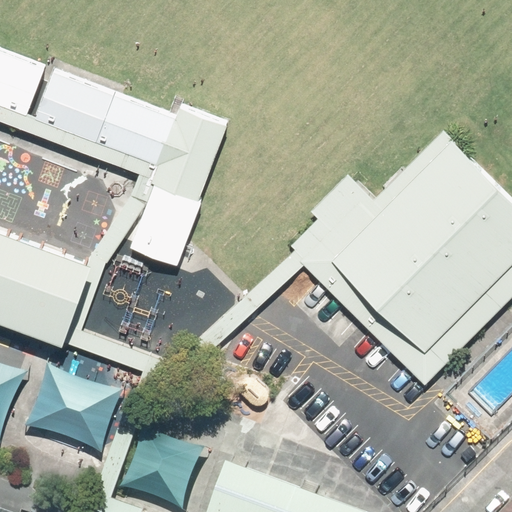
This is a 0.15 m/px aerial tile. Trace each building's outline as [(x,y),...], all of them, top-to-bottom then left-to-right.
[(53,63),(0,42),(0,97),(34,111),(53,63)] [(180,110),(55,67),(38,116),(163,159),(180,110)] [(326,228),(300,254),(419,374),(511,283),(511,205),(450,143),(374,217),(335,178),(305,208),(326,228)] [(187,199),(135,181),(116,235),(168,253),(187,199)] [(94,245),(0,212),(0,309),(64,332),(94,245)] [(320,279),(303,295),(344,340),(361,324),(320,279)] [(374,511),(375,510),(233,461),(215,511),(374,511)]
